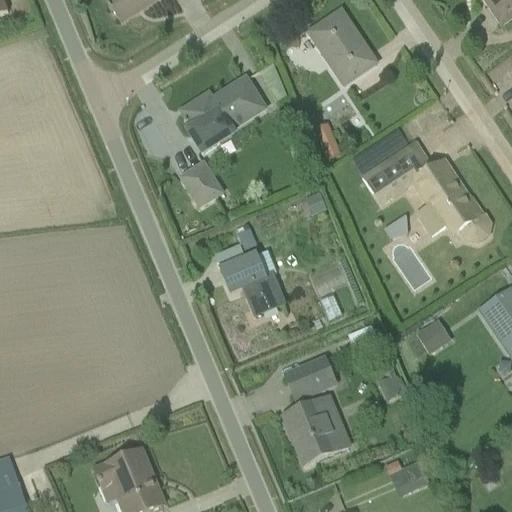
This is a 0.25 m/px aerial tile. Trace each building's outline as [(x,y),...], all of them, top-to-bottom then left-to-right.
[(106,0),(103,2),(110,12),(108,13),(110,16),(112,15),(121,29),(137,18),(135,15),(140,12),(142,15),(165,0),(106,0)] [(511,0),(480,0),(501,30),(511,23),(511,0)] [(344,90),(376,69),(341,17),(309,38),(344,90)] [(275,108),(286,101),(273,70),(258,78),(268,94),(266,95),(275,108)] [(201,105),(181,118),(192,135),(188,138),(202,160),(221,148),(220,146),(266,117),(245,84),(204,110),(201,105)] [(327,165),(340,160),(328,129),(323,130),(320,124),(310,128),(313,135),(315,135),(327,165)] [(487,241),(489,230),(483,220),(479,222),(472,212),(470,214),(466,208),(469,207),(442,167),(429,175),(422,164),(423,164),(422,162),(421,162),(414,152),(416,151),(414,149),(361,183),(379,212),(412,192),(426,213),(415,220),(430,244),(446,233),(452,244),(460,239),(465,247),(475,248),(487,241)] [(205,169),(181,185),(194,206),(192,207),(195,212),(197,211),(199,214),(223,198),(205,169)] [(313,221),(325,215),(318,198),(305,204),(313,221)] [(242,257),(254,252),(248,237),(237,241),(242,257)] [(254,323),(285,311),(273,280),(276,279),(267,256),(220,275),(230,301),(243,295),(254,323)] [(511,365),(511,294),(479,317),(511,365)] [(324,323),(338,318),(330,298),(316,304),(324,323)] [(417,339),(430,360),(450,348),(437,327),(417,339)] [(353,359),(377,349),(371,333),(347,342),(353,359)] [(295,411),(337,393),(325,363),(282,381),(295,411)] [(386,406),(402,399),(389,368),(380,372),(386,386),(378,389),(386,406)] [(304,472),(352,452),(332,404),(284,423),(304,472)] [(143,457),(92,479),(107,510),(116,507),(118,511),(160,511),(151,487),(155,486),(143,457)] [(454,473),(459,481),(480,467),(475,460),(454,473)] [(0,511),(26,511),(10,465),(0,468),(0,511)] [(397,467),(384,473),(398,504),(429,491),(420,468),(401,475),(397,467)]
